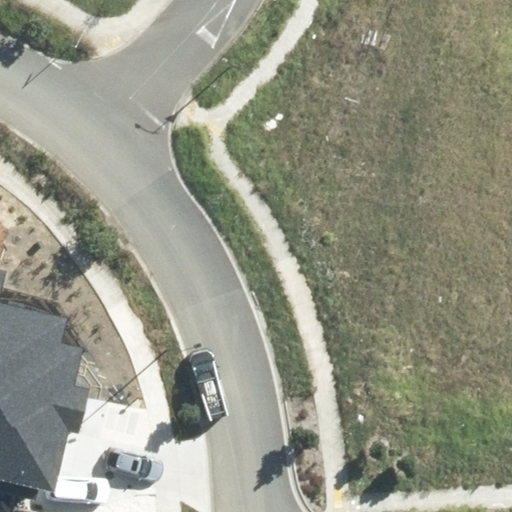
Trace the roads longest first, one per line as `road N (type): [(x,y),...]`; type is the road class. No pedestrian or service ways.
road 1 (residential): [(198,243),(243,390),(252,511)]
road 2 (residential): [(198,243),(149,168),(94,119)]
road 3 (residential): [(94,119),(166,51),(199,0)]
